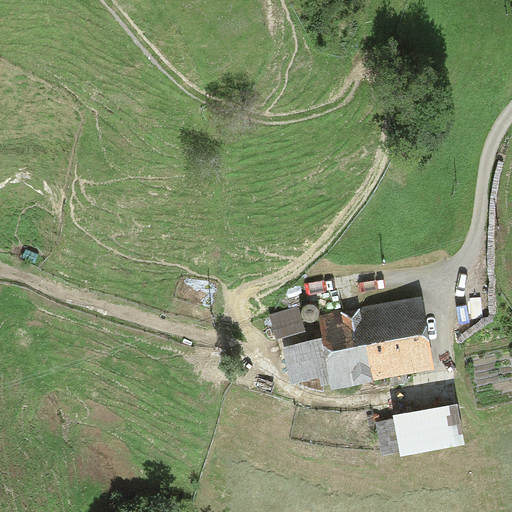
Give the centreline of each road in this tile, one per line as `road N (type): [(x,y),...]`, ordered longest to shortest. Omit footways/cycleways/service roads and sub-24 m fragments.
road 1 (track): [(104,0),(182,83),(256,116),(322,109),(347,92),(364,65),(377,65),(390,101),(380,164),(357,205),(302,261),(356,276),(452,274)]
road 2 (track): [(0,271),(221,343),(319,400),(424,389),(443,357)]
road 3 (track): [(302,261),(238,299),(263,368)]
